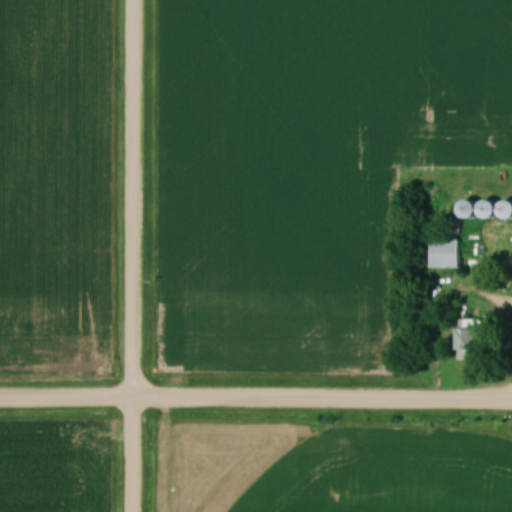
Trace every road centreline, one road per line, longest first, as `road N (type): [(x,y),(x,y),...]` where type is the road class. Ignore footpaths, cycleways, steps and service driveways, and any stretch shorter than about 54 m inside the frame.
road 1 (tertiary): [(0,403),(511,404)]
road 2 (tertiary): [(130,402),(132,0)]
